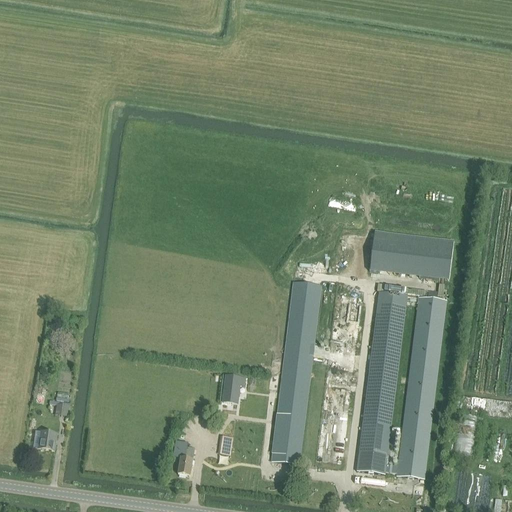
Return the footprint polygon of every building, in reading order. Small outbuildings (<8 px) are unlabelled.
[(324,273),(324,260),(313,260),(312,273),(324,273)] [(272,462),(299,465),(321,286),(294,283),(272,462)] [(332,288),(316,466),(343,468),(355,330),(347,330),(349,310),(360,311),(362,290),(332,288)] [(369,375),(357,473),(385,476),(385,474),(398,475),(399,468),(386,466),(398,373),(407,298),(379,294),(369,375)] [(508,307),(507,298),(496,298),(496,307),(508,307)] [(398,475),(398,478),(425,481),(446,303),(419,299),(399,468),(398,475)] [(231,379),(227,404),(241,406),(244,388),(248,388),(249,381),(231,379)] [(473,408),(473,398),(464,398),(464,407),(473,408)] [(503,411),(511,411),(511,403),(503,403),(503,411)] [(69,407),(58,406),(56,416),(67,418),(69,407)] [(187,417),(187,434),(199,435),(200,418),(187,417)] [(40,451),(56,453),(58,436),(42,434),(40,451)] [(219,436),(216,454),(229,456),(232,438),(219,436)] [(186,449),(185,459),(180,459),(178,476),(190,477),(193,450),(186,449)] [(511,511),(511,499),(499,498),(497,511),(511,511)]
